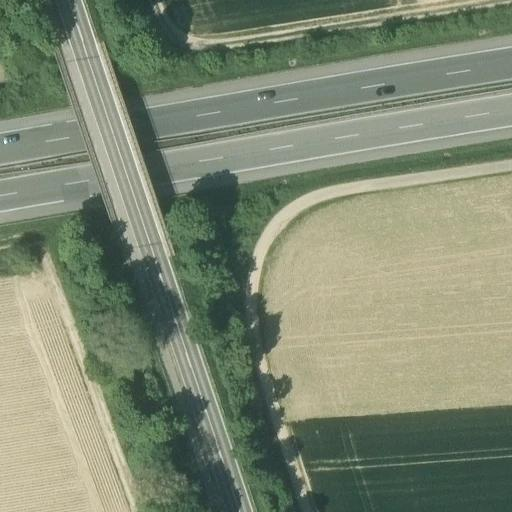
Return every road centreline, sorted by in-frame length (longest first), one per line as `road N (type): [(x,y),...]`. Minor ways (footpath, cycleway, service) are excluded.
road 1 (track): [(511,165),(340,190),(289,211),(271,229),(253,273),(251,314),(304,511)]
road 2 (tertiary): [(237,511),(65,0)]
road 3 (motorway): [(0,198),(511,111)]
road 4 (motorway): [(511,65),(0,152)]
road 5 (track): [(153,0),(166,37),(205,50),(511,1)]
road 6 (track): [(134,511),(33,241),(0,247)]
